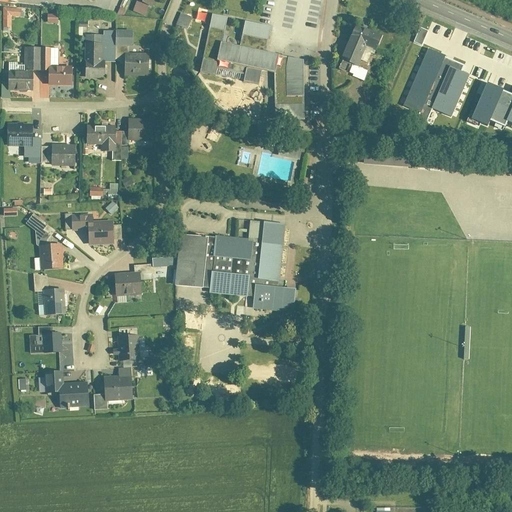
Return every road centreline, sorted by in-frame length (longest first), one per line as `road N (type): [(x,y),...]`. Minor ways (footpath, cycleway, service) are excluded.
road 1 (residential): [(332,0),(312,511)]
road 2 (residential): [(163,96),(158,216),(90,285),(83,343)]
road 3 (residential): [(10,104),(163,96)]
